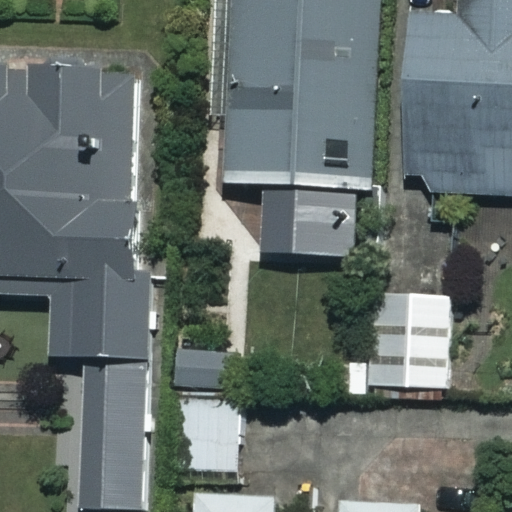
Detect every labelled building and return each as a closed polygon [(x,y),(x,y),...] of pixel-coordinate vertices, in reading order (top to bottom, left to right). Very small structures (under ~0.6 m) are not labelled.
[(395,0),(239,0),(239,191),(396,191),(395,0)] [(511,0),(474,0),(474,22),(428,20),(419,195),(511,199),(511,0)] [(94,364),(156,365),(160,80),(0,78),(0,281),(12,282),(12,301),(64,302),(63,363),(94,364)] [(460,299),(382,300),(384,393),(462,392),(460,299)] [(154,511),(156,365),(94,364),(92,511),(154,511)] [(251,408),(190,406),(188,483),(249,485),(251,408)] [(300,511),(301,503),(208,498),(207,511),(438,511),(439,510),(368,506),(367,511),(300,511)]
